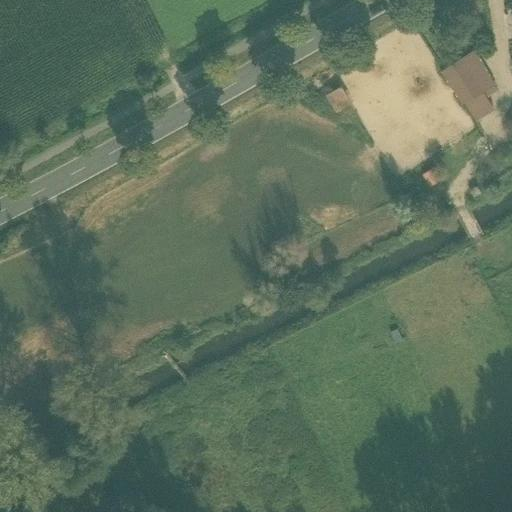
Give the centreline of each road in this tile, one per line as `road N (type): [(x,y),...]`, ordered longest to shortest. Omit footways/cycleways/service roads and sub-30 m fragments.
road 1 (tertiary): [(0,211),(382,0)]
road 2 (track): [(197,106),(135,0)]
